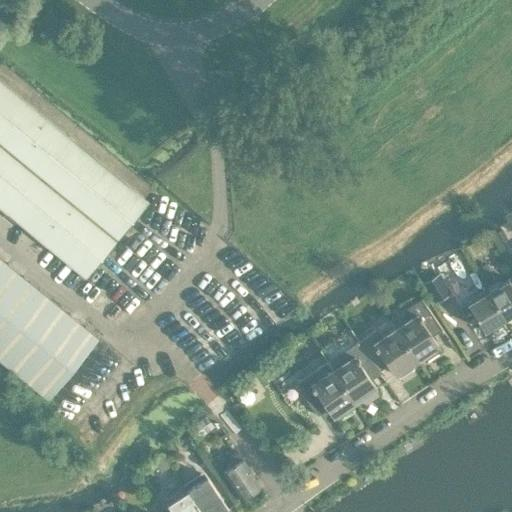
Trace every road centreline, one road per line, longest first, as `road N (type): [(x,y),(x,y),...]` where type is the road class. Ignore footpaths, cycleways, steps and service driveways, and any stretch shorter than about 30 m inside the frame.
road 1 (residential): [(274,511),(511,352)]
road 2 (unknown): [(153,330),(110,325),(0,234)]
road 3 (tertiary): [(96,0),(152,32),(176,35),(209,29),(257,0)]
